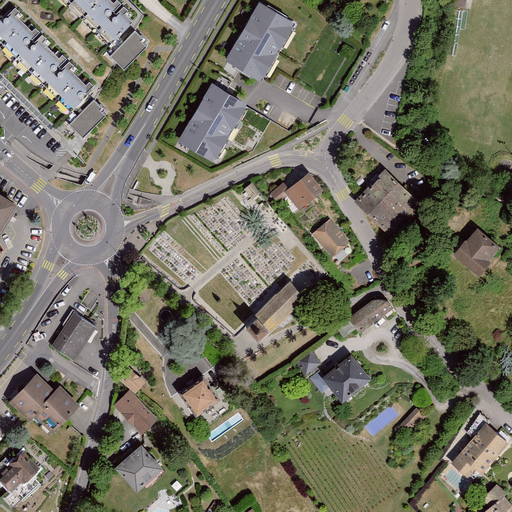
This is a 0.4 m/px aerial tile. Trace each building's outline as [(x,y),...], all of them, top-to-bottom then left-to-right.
[(129,0),(60,0),(134,69),(157,45),(135,24),(145,14),(129,0)] [(451,0),(451,6),(467,9),(468,0),(451,0)] [(260,2),(225,61),(260,81),(295,22),(260,2)] [(99,82),(18,4),(0,22),(0,77),(77,152),(116,111),(93,89),(99,82)] [(178,141),(213,161),(247,103),(212,83),(178,141)] [(358,201),(391,231),(421,199),(388,168),(358,201)] [(270,194),(278,204),(288,196),(299,210),(323,190),(309,172),(288,188),(284,183),(270,194)] [(244,189),(252,199),(260,193),(252,183),(244,189)] [(0,241),(11,223),(24,202),(0,186),(0,241)] [(330,220),(313,235),(334,257),(351,242),(330,220)] [(465,239),(453,254),(480,276),(492,262),(490,260),(501,247),(478,228),(467,241),(465,239)] [(253,334),(259,340),(268,330),(270,332),(306,298),(291,282),(256,316),(257,317),(247,327),(253,334)] [(352,317),(363,331),(396,308),(386,293),(352,317)] [(134,301),(140,309),(148,303),(143,295),(134,301)] [(51,341),(74,357),(97,325),(74,308),(51,341)] [(312,350),(296,362),(306,374),(322,362),(312,350)] [(322,378),(342,403),(372,379),(352,354),(322,378)] [(213,364),(207,368),(210,372),(216,367),(213,364)] [(131,388),(139,395),(150,384),(129,366),(118,377),(131,388)] [(41,374),(16,402),(50,433),(61,420),(66,424),(85,404),(62,384),(58,388),(41,374)] [(181,395),(196,416),(219,400),(204,379),(181,395)] [(115,404),(144,434),(161,418),(139,395),(131,388),(115,404)] [(403,421),(413,430),(427,416),(417,406),(403,421)] [(457,457),(477,474),(488,462),(492,466),(511,442),(511,429),(494,414),(457,457)] [(169,469),(146,443),(119,466),(142,493),(169,469)] [(20,465),(5,478),(16,491),(28,480),(31,484),(45,471),(25,448),(14,458),(20,465)] [(477,503),(485,511),(511,511),(511,502),(497,486),(477,503)]
